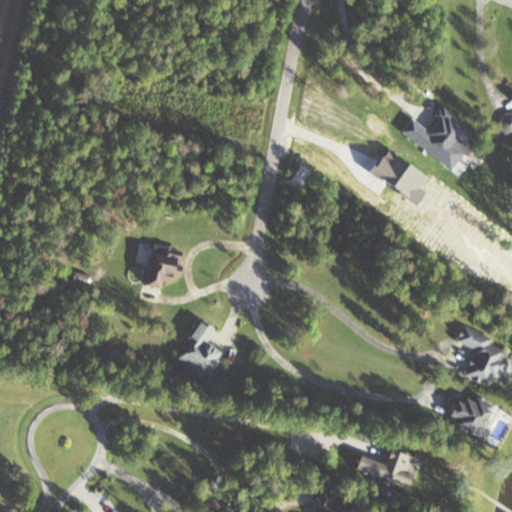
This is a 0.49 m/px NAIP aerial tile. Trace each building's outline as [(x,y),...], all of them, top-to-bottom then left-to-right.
[(462,152),(455,147),(469,128),(442,109),(427,130),(409,117),(398,133),(449,170),(462,152)] [(511,115),(501,121),(507,133),(511,130),(511,115)] [(162,280),(170,283),(179,256),(155,248),(143,285),(159,290),(162,280)] [(213,328),(196,318),(171,363),(208,383),(224,355),(204,344),(213,328)] [(490,338),(460,325),(453,341),(470,349),(459,374),(489,387),(504,352),(487,345),(490,338)] [(442,417),(475,436),(493,405),(475,395),(472,402),(456,393),(442,417)] [(417,462),(390,448),(377,473),(404,487),(417,462)]
